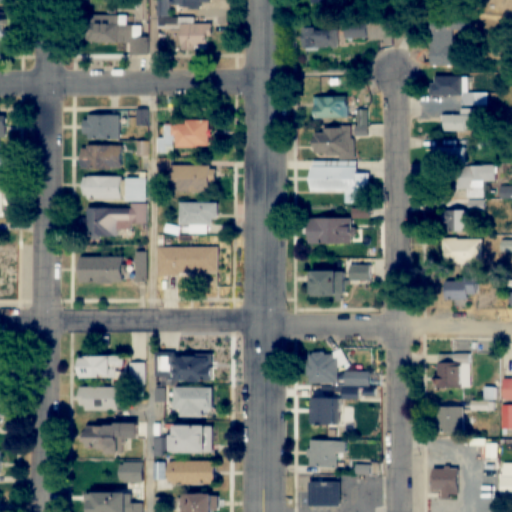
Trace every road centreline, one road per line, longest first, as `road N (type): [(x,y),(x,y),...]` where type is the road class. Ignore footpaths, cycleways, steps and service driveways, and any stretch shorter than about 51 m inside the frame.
road 1 (tertiary): [(261,511),(271,0)]
road 2 (residential): [(43,511),(48,0)]
road 3 (residential): [(511,323),(0,322)]
road 4 (residential): [(400,511),(400,71)]
road 5 (residential): [(270,85),(0,85)]
